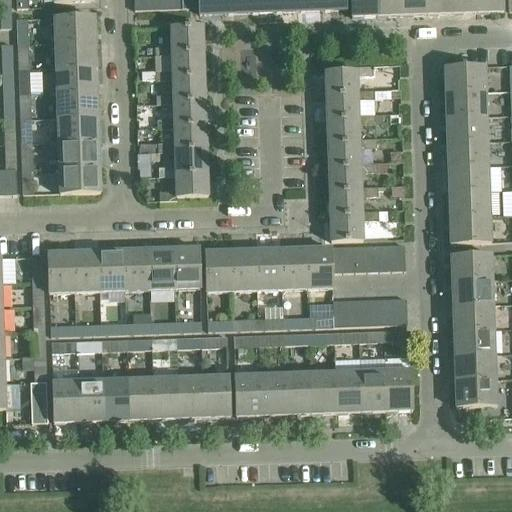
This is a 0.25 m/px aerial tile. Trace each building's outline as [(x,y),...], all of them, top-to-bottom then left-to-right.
[(147,13),(146,0),(134,0),(135,13),(147,13)] [(158,0),(146,0),(147,13),(159,13),(158,0)] [(170,0),(158,0),(159,13),(171,12),(170,0)] [(183,12),(182,0),(170,0),(171,12),(183,12)] [(198,0),(182,0),(183,12),(199,11),(198,0)] [(223,0),(198,0),(199,11),(200,17),(224,17),(223,0)] [(223,0),(224,17),(248,16),(247,0),(223,0)] [(247,0),(248,16),(272,15),(271,0),(247,0)] [(271,0),(272,15),(297,14),(296,0),(271,0)] [(296,0),(297,14),(321,13),(320,0),(296,0)] [(320,0),(321,13),(345,12),(345,0),(320,0)] [(377,19),(376,0),(351,0),(352,20),(377,19)] [(401,0),(376,0),(377,19),(402,18),(401,0)] [(426,0),(401,0),(402,18),(427,17),(426,0)] [(451,0),(426,0),(427,17),(452,17),(451,0)] [(477,16),(476,0),(451,0),(452,17),(477,16)] [(476,0),(477,16),(503,15),(502,0),(476,0)] [(10,6),(0,6),(0,8),(1,31),(11,31),(10,6)] [(55,47),(96,45),(95,20),(54,21),(55,47)] [(18,48),(28,47),(28,22),(17,22),(18,48)] [(171,54),(203,53),(203,29),(171,30),(171,51),(155,51),(155,61),(172,60),(171,54)] [(96,45),(55,47),(55,72),(96,70),(96,45)] [(28,47),(18,48),(19,73),(29,72),(28,47)] [(2,73),(13,73),(12,48),(1,48),(2,73)] [(172,75),(156,75),(144,76),(144,85),(172,84),(172,79),(204,78),(203,53),(171,54),(172,60),(172,75)] [(397,69),(373,70),(356,70),(356,74),(325,75),(326,100),(358,98),(358,94),(357,79),(397,78),(397,69)] [(445,96),(486,95),(485,69),(444,71),(445,96)] [(97,95),(96,70),(55,72),(56,97),(97,95)] [(29,72),(19,73),(20,98),(30,97),(29,72)] [(14,98),(13,73),(2,73),(3,98),(14,98)] [(172,79),(172,84),(173,99),(157,99),(157,108),(173,108),(173,103),(205,102),(204,78),(172,79)] [(358,98),(326,100),(326,123),(359,122),(358,118),(358,103),(374,103),(374,93),(358,94),(358,98)] [(391,93),(374,93),(374,103),(391,102),(391,93)] [(98,120),(97,95),(56,97),(57,122),(98,120)] [(486,95),(445,96),(446,121),(487,120),(486,95)] [(31,122),(30,97),(20,98),(20,123),(31,122)] [(14,98),(3,98),(4,123),(14,123),(14,98)] [(174,123),(157,123),(139,124),(139,133),(174,132),(174,127),(206,126),(205,102),(173,103),(173,108),(174,123)] [(375,117),(358,118),(359,122),(326,123),(327,148),(360,147),(359,142),(359,127),(375,127),(375,117)] [(99,145),(98,120),(57,122),(58,146),(99,145)] [(487,120),(446,121),(447,146),(488,145),(487,120)] [(32,147),(31,122),(20,123),(21,148),(32,147)] [(15,148),(14,123),(4,123),(5,148),(15,148)] [(174,127),(174,132),(174,147),(158,147),(158,156),(159,156),(175,156),(174,152),(206,151),(206,126),(174,127)] [(360,147),(327,148),(328,172),(361,171),(360,166),(360,151),(376,150),(376,141),(359,142),(360,147)] [(157,155),(157,144),(138,144),(139,155),(157,155)] [(99,145),(58,146),(59,171),(100,170),(99,145)] [(488,145),(447,146),(448,171),(488,170),(488,145)] [(33,172),(32,147),(21,148),(22,173),(33,172)] [(15,148),(5,148),(6,173),(16,173),(15,148)] [(174,152),(175,156),(175,170),(159,171),(159,180),(175,180),(175,176),(207,175),(206,151),(174,152)] [(401,153),(389,154),(389,165),(401,164),(401,155),(401,153)] [(150,157),(150,164),(160,164),(159,156),(158,156),(150,157)] [(377,165),(360,166),(361,171),(328,172),(329,196),(361,195),(361,190),(360,175),(377,174),(377,165)] [(100,170),(59,171),(60,197),(101,196),(100,170)] [(489,195),(488,170),(448,171),(448,197),(489,195)] [(33,172),(22,173),(23,198),(34,197),(33,172)] [(16,173),(6,173),(0,173),(0,198),(17,198),(16,173)] [(175,176),(175,180),(176,194),(159,195),(160,204),(177,204),(177,200),(208,199),(207,175),(175,176)] [(402,188),(390,189),(390,198),(402,197),(402,188)] [(377,189),(361,190),(361,195),(329,196),(329,221),(362,220),(362,213),(361,199),(378,198),(377,189)] [(490,220),(489,195),(448,197),(449,222),(490,220)] [(362,220),(329,221),(330,245),(363,244),(362,223),(379,222),(378,213),(362,213),(362,220)] [(386,213),(378,213),(379,222),(387,222),(386,213)] [(490,220),(449,222),(450,247),(491,246),(490,220)] [(381,275),(380,249),(368,250),(369,275),(381,275)] [(394,275),(393,249),(380,249),(381,275),(394,275)] [(393,249),(394,275),(405,274),(404,249),(393,249)] [(344,276),(344,250),(331,251),(332,276),(344,276)] [(357,276),(356,250),(344,250),(344,276),(357,276)] [(368,250),(356,250),(357,276),(369,275),(368,250)] [(173,252),(175,293),(200,292),(199,251),(173,252)] [(332,276),(331,251),(306,252),(307,293),(332,292),(332,276)] [(175,293),(173,252),(148,253),(150,293),(175,293)] [(281,252),(256,253),(257,294),(282,293),(281,252)] [(306,252),(281,252),(282,293),(307,293),(306,252)] [(125,294),(123,253),(98,254),(100,295),(125,294)] [(148,253),(123,253),(125,294),(150,293),(148,253)] [(257,294),(256,253),(231,254),(232,295),(257,294)] [(98,254),(73,255),(75,296),(100,295),(98,254)] [(232,295),(231,254),(205,255),(206,296),(232,295)] [(75,296),(73,255),(48,256),(49,297),(75,296)] [(451,285),(492,283),(491,258),(450,259),(451,285)] [(32,286),(43,286),(42,260),(31,261),(32,286)] [(492,283),(451,285),(452,310),(493,308),(492,283)] [(11,287),(2,287),(0,286),(0,311),(12,311),(11,287)] [(43,286),(32,286),(33,311),(43,311),(43,286)] [(395,328),(395,302),(382,303),(383,329),(395,328)] [(395,302),(395,328),(407,328),(406,302),(395,302)] [(371,329),(370,303),(358,304),(358,329),(371,329)] [(382,303),(370,303),(371,329),(383,329),(382,303)] [(346,330),(345,304),(333,305),(334,320),(334,330),(346,330)] [(358,329),(358,304),(345,304),(346,330),(358,329)] [(493,308),(452,310),(453,335),(494,333),(493,308)] [(13,336),(12,311),(0,311),(0,336),(4,337),(13,336)] [(43,311),(33,311),(34,336),(44,336),(43,311)] [(334,320),(308,321),(309,331),(334,330),(334,320)] [(283,321),(258,322),(259,333),(284,332),(283,321)] [(309,331),(308,321),(283,321),(284,332),(309,331)] [(259,333),(258,322),(233,323),(234,334),(259,333)] [(234,334),(233,323),(208,324),(208,335),(234,334)] [(176,325),(177,336),(201,335),(201,324),(176,325)] [(177,336),(176,325),(151,326),(152,336),(177,336)] [(152,336),(151,326),(126,327),(127,337),(152,336)] [(126,327),(101,328),(102,338),(127,337),(126,327)] [(77,339),(76,328),(51,329),(51,340),(77,339)] [(102,338),(101,328),(76,328),(77,339),(102,338)] [(495,358),(494,333),(453,335),(454,360),(495,358)] [(384,335),(384,345),(409,344),(409,334),(384,335)] [(384,335),(359,336),(359,346),(384,345),(384,335)] [(44,336),(34,336),(34,361),(45,360),(44,336)] [(334,347),(334,336),(309,337),(309,348),(334,347)] [(359,346),(359,336),(334,336),(334,347),(359,346)] [(309,337),(284,338),(284,349),(309,348),(309,337)] [(284,338),(259,339),(259,350),(284,349),(284,338)] [(259,350),(259,339),(234,340),(234,350),(259,350)] [(201,341),(202,351),(228,351),(227,340),(201,341)] [(201,341),(177,342),(177,352),(202,351),(201,341)] [(177,352),(177,342),(152,343),(152,353),(177,352)] [(127,343),(102,344),(102,355),(127,354),(127,343)] [(152,343),(127,343),(127,354),(152,353),(152,343)] [(102,344),(77,345),(77,356),(102,355),(102,344)] [(77,356),(77,345),(51,346),(52,357),(77,356)] [(496,383),(495,358),(454,360),(455,385),(496,383)] [(35,386),(46,385),(45,360),(34,361),(21,361),(21,372),(35,372),(35,386)] [(179,422),(178,381),(178,364),(153,365),(153,381),(154,422),(179,422)] [(385,374),(387,415),(412,414),(411,373),(385,374)] [(385,374),(360,375),(362,415),(387,415),(385,374)] [(337,416),(335,375),(310,376),(312,417),(337,416)] [(362,415),(360,375),(335,375),(337,416),(362,415)] [(310,376),(285,377),(287,418),(312,417),(310,376)] [(287,418),(285,377),(260,378),(262,419),(287,418)] [(262,419),(260,378),(235,379),(236,420),(262,419)] [(203,380),(204,421),(230,420),(229,400),(228,379),(203,380)] [(203,380),(178,381),(179,422),(204,421),(203,380)] [(153,381),(128,382),(129,423),(154,422),(153,381)] [(128,382),(103,383),(104,424),(129,423),(128,382)] [(103,383),(78,384),(79,425),(104,424),(103,383)] [(496,383),(455,385),(456,410),(497,409),(496,383)] [(79,425),(78,384),(52,385),(54,426),(79,425)] [(46,385),(35,386),(30,386),(31,411),(47,411),(46,385)] [(48,427),(47,411),(31,411),(32,427),(48,427)]
